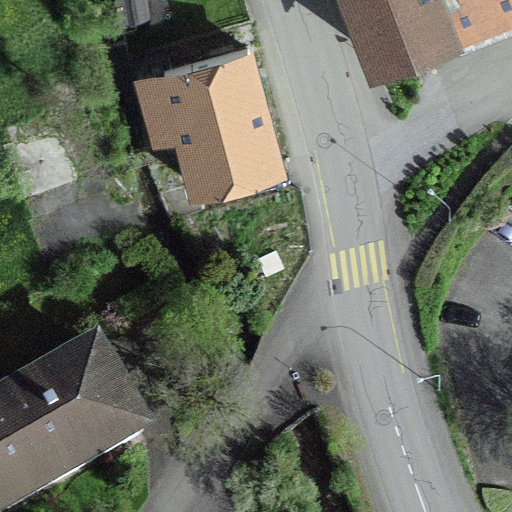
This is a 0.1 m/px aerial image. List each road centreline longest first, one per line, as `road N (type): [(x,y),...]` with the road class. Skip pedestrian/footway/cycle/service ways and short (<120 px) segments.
road 1 (residential): [(344,174),(360,293),(428,511)]
road 2 (residential): [(294,0),(344,174)]
road 3 (residential): [(344,174),(492,92)]
